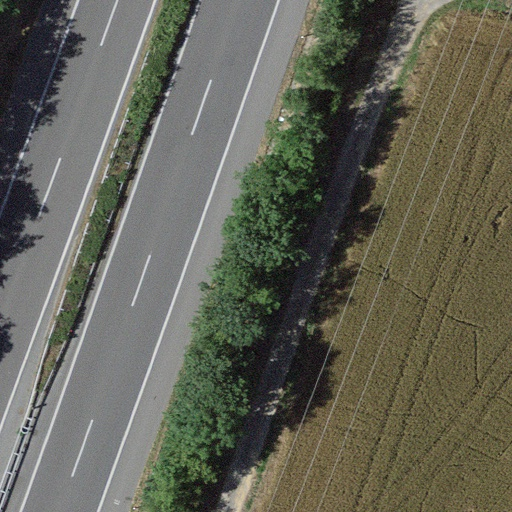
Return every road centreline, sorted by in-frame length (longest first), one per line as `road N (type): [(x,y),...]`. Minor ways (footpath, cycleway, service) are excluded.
road 1 (track): [(229,511),(378,90),(421,0)]
road 2 (motorway): [(60,511),(239,0)]
road 3 (motorway): [(118,0),(0,326)]
